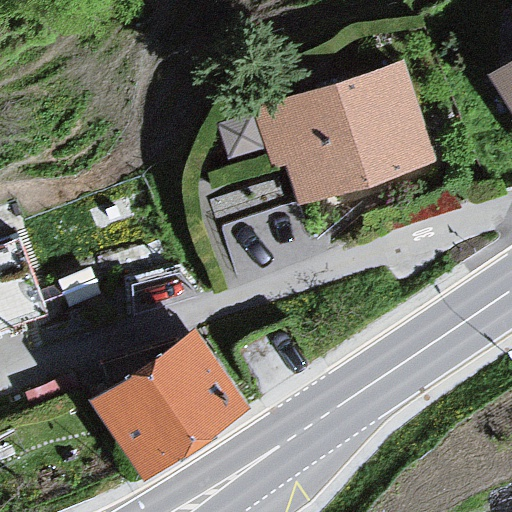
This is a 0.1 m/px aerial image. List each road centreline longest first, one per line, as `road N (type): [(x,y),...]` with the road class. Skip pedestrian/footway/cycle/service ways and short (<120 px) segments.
road 1 (secondary): [(280,446),(511,291)]
road 2 (secondary): [(280,446),(154,511)]
